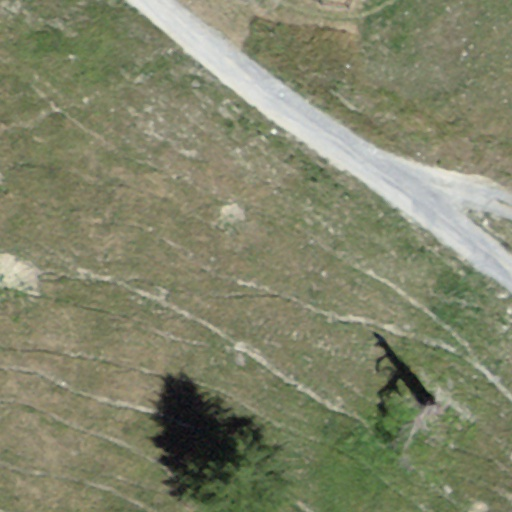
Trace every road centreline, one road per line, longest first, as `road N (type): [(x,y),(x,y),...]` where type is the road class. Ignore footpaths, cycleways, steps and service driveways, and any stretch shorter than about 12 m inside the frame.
road 1 (track): [(148,0),(511,272)]
road 2 (track): [(511,207),(375,169)]
